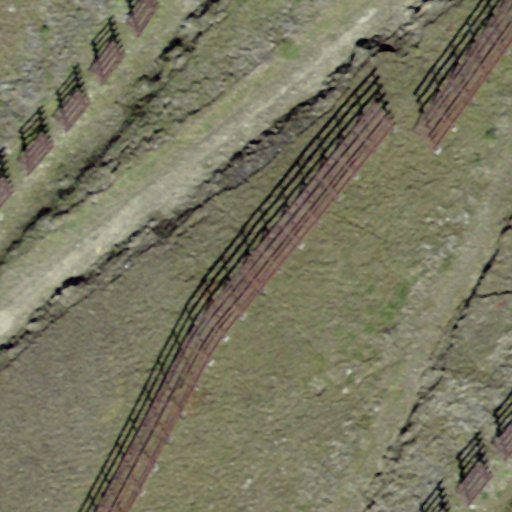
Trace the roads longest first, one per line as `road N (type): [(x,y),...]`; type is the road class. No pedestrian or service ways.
road 1 (track): [(0,308),(366,0)]
road 2 (track): [(511,167),(347,511)]
